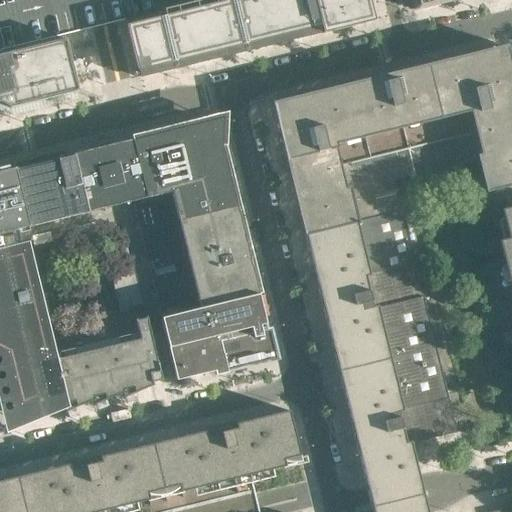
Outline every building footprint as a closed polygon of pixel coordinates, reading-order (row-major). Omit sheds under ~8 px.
[(0,0),(0,50),(64,35),(124,20),(205,0),(0,0)] [(374,21),(368,0),(205,0),(124,20),(138,77),(322,33),(322,34),(374,21)] [(474,0),(403,0),(407,16),(474,0)] [(71,62),(64,35),(0,50),(0,102),(2,104),(0,108),(5,112),(8,107),(9,108),(78,91),(72,68),(74,67),(75,68),(76,68),(77,68),(79,68),(80,67),(81,65),(82,63),(82,62),(81,61),(80,60),(79,60),(78,60),(77,60),(75,60),(74,61),(73,61),(73,62),(71,62)] [(510,68),(505,47),(485,52),(485,54),(467,59),(466,56),(465,57),(465,59),(448,63),(447,61),(446,61),(446,64),(429,68),(428,66),(427,66),(427,68),(416,71),(410,72),(409,70),(408,71),(408,73),(400,75),(400,72),(379,78),(379,80),(371,82),(371,80),(369,80),(370,82),(352,86),(352,84),(350,85),(351,87),(333,91),(333,89),(331,89),(332,92),(314,96),(314,94),(312,94),(313,96),(294,101),(294,98),(273,103),(278,125),(280,124),(285,142),(282,142),(283,144),(285,143),(288,157),(286,157),(287,159),(289,158),(293,176),(291,176),(291,178),(294,177),(298,195),(296,195),(296,197),(298,196),(302,214),(300,214),(301,216),(303,215),(307,233),(305,233),(305,235),(308,234),(402,211),(395,181),(481,160),(483,169),(481,170),(481,172),(483,171),(488,188),(485,189),(486,191),(488,190),(488,188),(497,186),(498,188),(499,188),(499,185),(511,182),(511,83),(508,68),(510,68)] [(222,146),(223,117),(208,121),(207,122),(207,121),(205,121),(206,122),(191,126),(191,125),(190,125),(190,126),(188,126),(187,126),(187,127),(172,130),(171,130),(170,131),(170,130),(169,131),(154,135),(154,134),(153,134),(153,135),(151,135),(150,135),(150,136),(136,139),(135,139),(134,139),(133,140),(133,139),(15,168),(16,174),(29,228),(88,212),(132,201),(140,230),(161,318),(176,380),(181,379),(182,384),(279,360),(271,328),(266,329),(258,294),(258,293),(257,293),(257,292),(257,291),(257,290),(256,290),(250,264),(251,263),(245,241),(244,241),(243,238),(244,237),(244,236),(243,236),(243,235),(243,233),(242,234),(237,211),(238,211),(237,209),(236,208),(237,208),(237,207),(236,205),(235,204),(236,204),(236,203),(235,203),(229,178),(230,178),(229,177),(228,175),(229,175),(229,174),(228,174),(222,150),(222,149),(222,148),(221,147),(222,147),(222,146)] [(16,174),(15,168),(0,171),(0,235),(12,233),(17,231),(19,231),(29,228),(16,174)] [(511,206),(509,208),(508,208),(500,210),(508,239),(498,241),(500,248),(503,261),(504,266),(502,266),(502,267),(504,266),(511,294),(511,293),(511,206)] [(414,263),(402,211),(308,234),(367,475),(364,476),(367,490),(366,490),(368,497),(371,511),(427,511),(425,502),(420,484),(411,443),(456,433),(415,262),(414,263)] [(20,246),(17,231),(12,233),(0,235),(0,402),(4,419),(14,417),(35,412),(37,417),(35,418),(35,419),(63,408),(64,412),(92,401),(93,405),(121,394),(123,398),(148,384),(162,381),(146,317),(134,320),(138,333),(52,354),(38,296),(25,245),(20,246)] [(130,255),(107,261),(119,311),(143,305),(130,255)] [(301,462),(289,411),(230,425),(229,421),(210,426),(211,430),(94,458),(93,454),(74,459),(75,463),(0,481),(0,511),(258,511),(255,498),(250,475),(301,462)]
